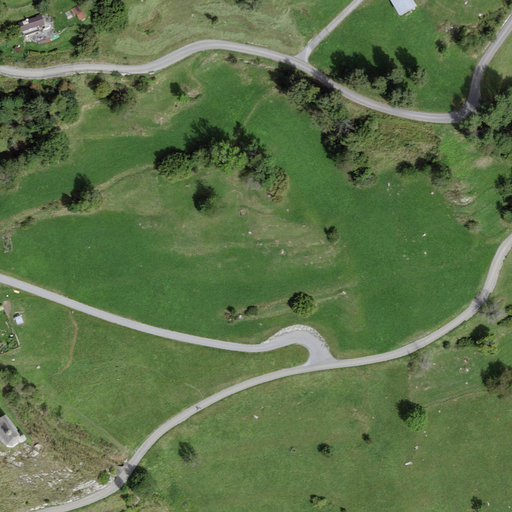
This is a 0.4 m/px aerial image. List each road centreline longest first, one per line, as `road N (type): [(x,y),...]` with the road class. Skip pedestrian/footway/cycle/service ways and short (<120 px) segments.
road 1 (unclassified): [(511,21),(480,67),(472,107),(457,118),(381,107),(291,60),(227,45),(202,44),(147,69),(0,67)]
road 2 (unclassified): [(0,279),(184,338),(253,348),(308,338),(321,366)]
road 3 (unclassified): [(49,511),(109,490),(149,442),(215,398),(321,366)]
road 4 (unclassified): [(321,366),(402,352),(458,321),(481,300),(511,239)]
